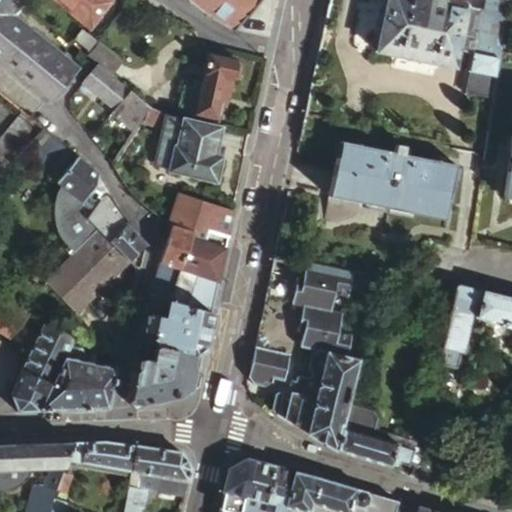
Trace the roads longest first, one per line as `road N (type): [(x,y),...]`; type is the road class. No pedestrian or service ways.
road 1 (tertiary): [(302,0),(214,431)]
road 2 (residential): [(110,427),(159,212),(0,79)]
road 3 (unclassified): [(214,431),(480,511)]
